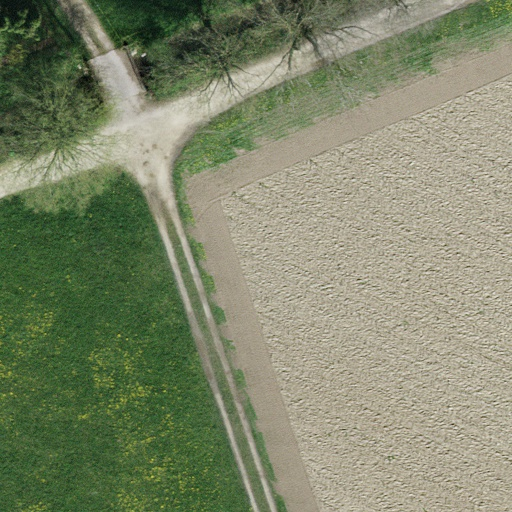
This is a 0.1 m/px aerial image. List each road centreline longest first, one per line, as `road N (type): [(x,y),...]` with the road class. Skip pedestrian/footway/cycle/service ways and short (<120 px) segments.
road 1 (track): [(146,130),(263,511)]
road 2 (track): [(475,0),(146,130)]
road 3 (track): [(146,130),(0,187)]
road 4 (track): [(68,0),(146,130)]
